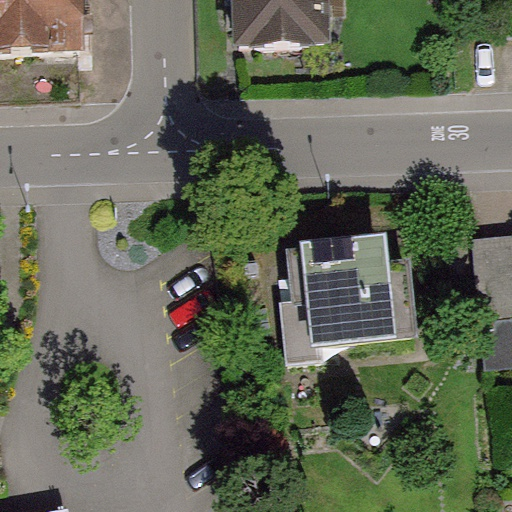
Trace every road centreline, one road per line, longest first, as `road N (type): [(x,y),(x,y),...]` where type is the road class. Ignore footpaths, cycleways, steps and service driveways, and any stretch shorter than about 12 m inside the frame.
road 1 (residential): [(511,134),(225,150),(167,140)]
road 2 (residential): [(167,140),(106,155),(0,159)]
road 3 (residential): [(162,0),(167,140)]
